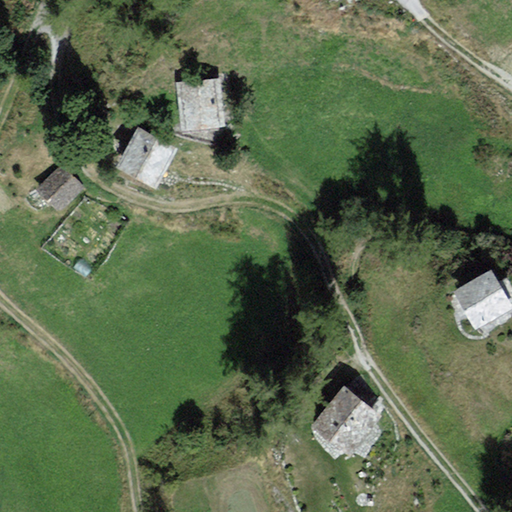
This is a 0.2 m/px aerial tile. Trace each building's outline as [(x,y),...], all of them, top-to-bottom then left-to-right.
[(218,81),(179,84),(184,129),(203,128),(222,126),(218,81)] [(175,150),(141,131),(122,167),(155,185),(175,150)] [(81,185),(64,167),(41,189),(50,198),(59,207),(81,185)] [(491,271),(454,292),(474,326),(511,305),(491,271)] [(380,415),(343,387),(315,425),(330,436),(352,452),(380,415)]
